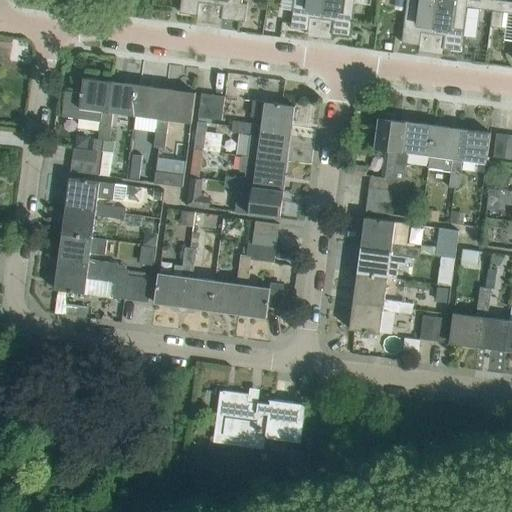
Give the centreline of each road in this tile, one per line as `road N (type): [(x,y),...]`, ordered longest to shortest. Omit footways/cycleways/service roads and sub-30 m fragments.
road 1 (residential): [(306,359),(29,316),(18,307),(14,275),(48,26)]
road 2 (residential): [(306,359),(344,62)]
road 3 (residential): [(48,26),(344,62)]
road 4 (residential): [(511,386),(306,359)]
road 5 (residential): [(344,62),(511,86)]
